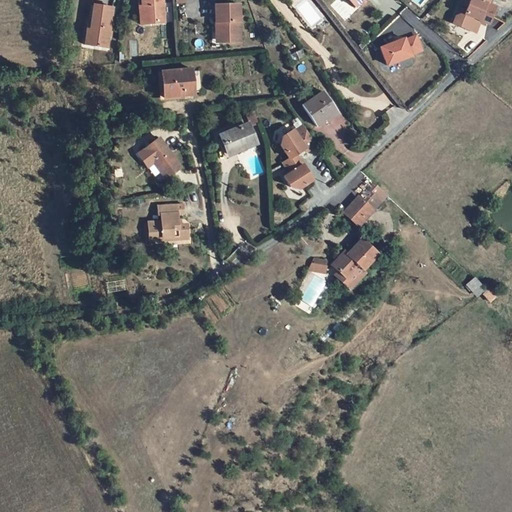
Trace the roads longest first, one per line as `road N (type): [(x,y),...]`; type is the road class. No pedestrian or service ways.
road 1 (residential): [(511,21),(316,208),(178,298)]
road 2 (track): [(187,108),(219,278)]
